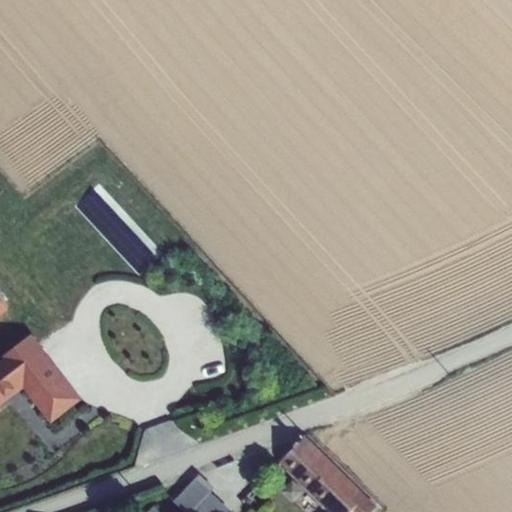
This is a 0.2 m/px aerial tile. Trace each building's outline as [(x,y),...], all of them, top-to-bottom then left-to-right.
[(0,403),(27,386),(50,419),(84,397),(37,327),(0,351),(0,314),(10,308),(0,292),(0,403)] [(333,511),(344,511),(358,500),(368,511),(379,501),(309,427),(279,455),(333,511)] [(174,495),(190,511),(226,511),(233,506),(200,470),(174,495)] [(167,511),(156,501),(146,511),(167,511)] [(366,511),(367,511),(356,503),(348,511),(332,511),(328,509),(325,511),(366,511)]
